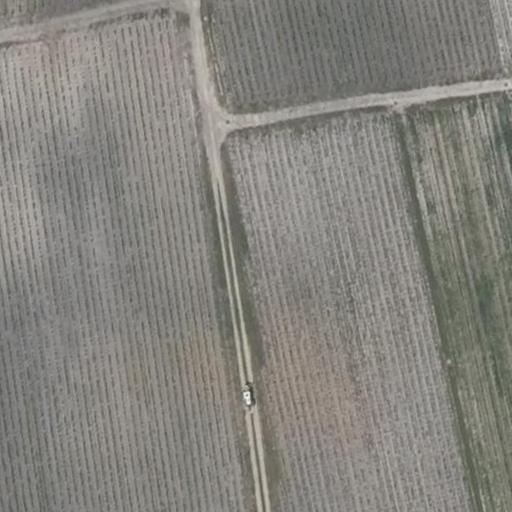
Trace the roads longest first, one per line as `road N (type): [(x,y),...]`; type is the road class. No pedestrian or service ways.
road 1 (track): [(262,511),(194,0)]
road 2 (track): [(211,127),(511,84)]
road 3 (track): [(0,34),(150,0)]
